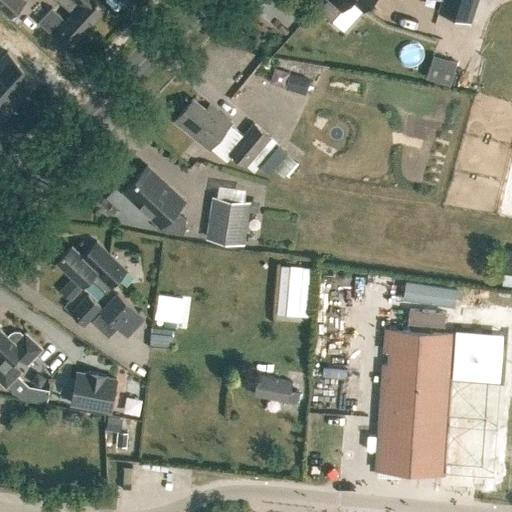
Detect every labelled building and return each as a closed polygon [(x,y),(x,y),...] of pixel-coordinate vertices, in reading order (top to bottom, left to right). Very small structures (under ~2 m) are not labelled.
[(0,0),(0,11),(9,20),(26,2),(23,0),(0,0)] [(58,0),(71,11),(87,27),(106,7),(98,0),(58,0)] [(354,0),(363,8),(369,0),(332,0),(342,9),(351,0),(354,0)] [(442,0),(439,9),(474,20),(480,0),(442,0)] [(55,33),(69,46),(87,27),(71,11),(64,19),(51,7),(38,21),(53,35),(55,33)] [(8,43),(29,63),(39,52),(18,32),(8,43)] [(8,51),(0,58),(0,81),(20,100),(39,79),(8,51)] [(454,71),(430,64),(426,78),(450,85),(454,71)] [(295,75),(291,89),(305,93),(309,79),(295,75)] [(0,81),(0,118),(2,120),(20,100),(0,81)] [(248,165),(255,172),(279,144),(253,122),(242,135),(230,125),(232,123),(209,104),(205,110),(192,99),(174,121),(209,150),(211,148),(225,160),(230,154),(246,168),(248,165)] [(177,221),(167,219),(176,209),(184,201),(147,165),(123,191),(159,225),(157,228),(158,229),(184,233),(186,219),(178,217),(177,221)] [(207,237),(242,242),(248,202),(213,197),(207,237)] [(60,290),(69,299),(90,277),(106,292),(118,280),(117,279),(126,269),(96,241),(82,255),(72,245),(56,261),(72,277),(60,290)] [(500,280),(511,282),(511,244),(506,243),(500,280)] [(283,263),(279,311),(310,314),(315,266),(283,263)] [(100,311),(127,336),(144,318),(117,293),(100,311)] [(71,313),(83,325),(101,306),(88,294),(71,313)] [(376,459),(442,464),(446,417),(453,325),(387,320),(385,342),(391,343),(390,354),(385,354),(380,417),(376,459)] [(0,380),(2,383),(17,367),(11,362),(19,354),(28,363),(42,348),(25,332),(22,335),(19,331),(15,331),(10,333),(7,336),(0,329),(0,380)] [(153,329),(151,343),(171,345),(172,331),(153,329)] [(329,373),(352,373),(352,362),(330,362),(329,373)] [(71,403),(111,410),(116,378),(106,376),(106,375),(88,371),(88,373),(77,371),(71,403)] [(288,400),(298,403),(300,392),(290,390),(292,380),(257,373),(253,394),(288,401),(288,400)] [(49,389),(29,386),(21,399),(47,403),(49,389)] [(109,416),(107,428),(119,430),(121,418),(109,416)] [(117,432),(116,447),(125,447),(126,433),(117,432)]
